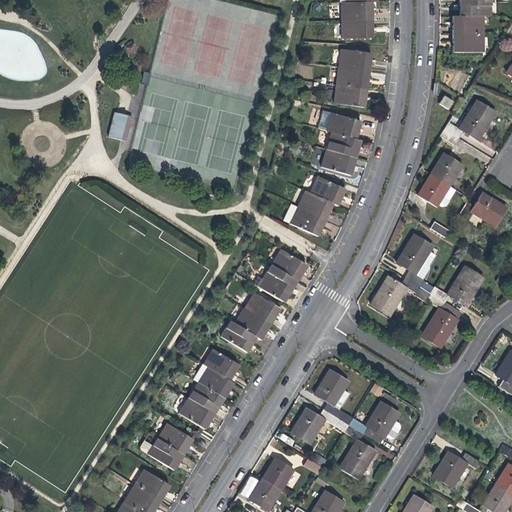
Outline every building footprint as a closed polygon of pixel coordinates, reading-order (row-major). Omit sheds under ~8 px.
[(459,0),(459,7),(459,16),(483,16),(490,16),(489,0),(459,0)] [(371,12),(371,2),(345,2),(340,2),(340,21),(371,20),(371,12)] [(483,35),(483,16),(459,16),(453,16),(453,25),(453,35),(483,35)] [(371,28),(371,20),(340,21),(340,38),(371,38),(371,28)] [(483,52),(483,35),(453,35),(453,43),(453,52),(483,52)] [(340,49),(338,67),(367,71),(369,63),(370,53),(340,49)] [(338,67),(335,85),(365,89),(366,79),(367,71),(338,67)] [(364,97),(365,89),(335,85),(333,103),(363,107),(364,97)] [(448,109),(453,102),(444,96),(439,103),(448,109)] [(476,100),(458,129),(462,131),(477,141),(488,124),(495,112),(476,100)] [(319,129),(327,131),(333,114),(325,111),(324,111),(322,112),(321,113),(318,122),(316,121),(316,124),(317,125),(319,129)] [(108,139),(120,142),(126,117),(115,115),(114,114),(108,139)] [(333,114),(327,131),(330,132),(354,139),(357,131),(359,121),(333,114)] [(458,139),(462,131),(458,129),(448,123),(444,130),(458,139)] [(454,145),(458,139),(444,130),(440,137),(454,145)] [(359,141),(354,139),(330,132),(325,149),(354,158),(357,150),(359,141)] [(313,159),(322,160),(324,148),(315,146),(313,159)] [(352,167),(354,158),(325,149),(320,167),(349,176),(352,167)] [(444,153),(431,174),(450,186),(458,174),(463,165),(444,153)] [(437,208),(450,186),(431,174),(425,184),(417,196),(437,208)] [(316,176),(308,192),(332,204),(336,206),(339,198),(344,190),(316,176)] [(327,213),(332,204),(308,192),(304,190),(296,207),(324,220),(327,213)] [(481,192),(474,205),(469,212),(471,213),(495,228),(507,208),(494,200),(481,192)] [(469,212),(474,205),(467,201),(458,216),(466,221),(471,213),(469,212)] [(281,220),(288,223),(296,207),(290,204),(283,218),(282,218),(281,220)] [(320,228),(324,220),(296,207),(288,223),(315,236),(320,228)] [(430,228),(445,238),(449,231),(434,222),(430,228)] [(396,263),(409,271),(415,275),(433,246),(414,234),(405,248),(396,263)] [(281,249),(271,264),(297,280),(301,274),(306,265),(281,249)] [(292,288),(297,280),(271,264),(262,280),(287,295),(292,288)] [(465,266),(447,295),(449,296),(466,307),(476,291),(485,278),(465,266)] [(424,280),(415,275),(409,271),(405,278),(420,287),(424,280)] [(408,288),(401,284),(388,276),(380,290),(370,305),(389,317),(408,288)] [(401,284),(408,288),(416,293),(420,287),(405,278),(401,284)] [(449,296),(447,295),(436,288),(432,294),(445,303),(449,296)] [(254,293),(245,307),(270,323),(274,317),(279,308),(254,293)] [(427,301),(439,308),(441,310),(445,303),(432,294),(427,301)] [(245,307),(235,323),(256,336),(260,339),(266,330),(270,323),(245,307)] [(441,310),(439,308),(421,336),(441,349),(450,334),(458,320),(441,310)] [(251,344),(256,336),(235,323),(231,320),(221,336),(246,352),(251,344)] [(203,364),(208,367),(229,380),(233,373),(238,365),(213,349),(203,364)] [(495,375),(508,383),(511,385),(511,351),(510,350),(502,362),(495,375)] [(233,383),(229,380),(208,367),(198,382),(223,398),(228,391),(233,383)] [(314,395),(327,403),(339,410),(349,394),(344,390),(349,382),(330,370),(322,382),(314,395)] [(219,405),(223,398),(198,382),(188,398),(214,413),(219,405)] [(374,384),(370,393),(380,396),(383,387),(374,384)] [(209,421),(214,413),(188,398),(179,413),(204,428),(209,421)] [(381,401),(365,427),(367,428),(384,438),(391,427),(400,413),(381,401)] [(339,410),(327,403),(323,409),(349,425),(353,419),(339,410)] [(325,419),(319,416),(306,407),(298,421),(290,433),(309,445),(325,419)] [(323,409),(319,416),(325,419),(345,431),(349,425),(323,409)] [(363,434),(367,428),(365,427),(353,419),(349,425),(363,434)] [(395,422),(391,431),(397,434),(401,425),(395,422)] [(167,423),(157,438),(182,453),(187,446),(192,439),(167,423)] [(357,439),(359,440),(363,434),(349,425),(345,431),(357,439)] [(146,440),(153,445),(157,438),(149,433),(143,441),(146,440)] [(157,438),(153,445),(147,453),(173,469),(178,461),(182,453),(157,438)] [(359,440),(357,439),(339,468),(358,480),(368,465),(376,451),(359,440)] [(147,453),(153,445),(146,440),(143,441),(140,446),(141,449),(147,453)] [(511,450),(503,445),(499,451),(511,459),(511,450)] [(468,464),(461,460),(447,452),(439,465),(432,476),(452,489),(468,464)] [(465,453),(461,460),(468,464),(476,469),(480,462),(465,453)] [(268,469),(261,479),(281,491),(294,470),(275,458),(268,469)] [(318,474),(322,468),(307,458),(303,465),(318,474)] [(511,466),(508,463),(495,485),(511,495),(511,466)] [(144,469),(134,484),(160,500),(164,493),(169,485),(144,469)] [(267,511),(281,491),(261,479),(254,490),(248,500),(267,511)] [(134,484),(125,500),(144,511),(152,511),(154,508),(160,500),(134,484)] [(505,511),(508,507),(511,501),(511,495),(495,485),(482,506),(491,511),(505,511)] [(311,511),(338,511),(344,503),(325,491),(311,511)] [(402,511),(430,511),(434,507),(414,495),(404,509),(402,511)] [(144,511),(125,500),(117,511),(144,511)] [(481,511),(466,503),(462,510),(465,511),(481,511)]
